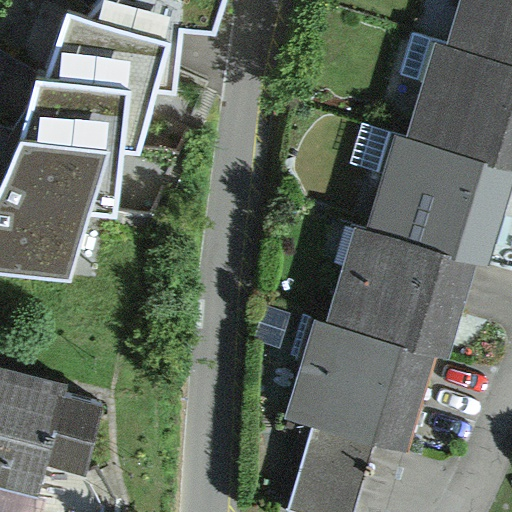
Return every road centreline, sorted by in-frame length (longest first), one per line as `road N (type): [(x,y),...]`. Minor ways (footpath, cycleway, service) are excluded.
road 1 (residential): [(211,511),(214,399),(240,155),(270,0)]
road 2 (residential): [(511,396),(462,511)]
